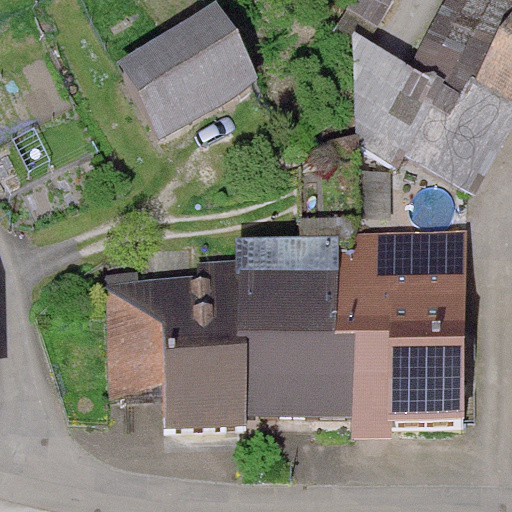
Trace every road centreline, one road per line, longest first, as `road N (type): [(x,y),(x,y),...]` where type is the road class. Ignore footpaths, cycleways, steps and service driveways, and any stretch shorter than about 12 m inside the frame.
road 1 (residential): [(32,478),(303,511)]
road 2 (residential): [(0,227),(13,254),(32,478)]
